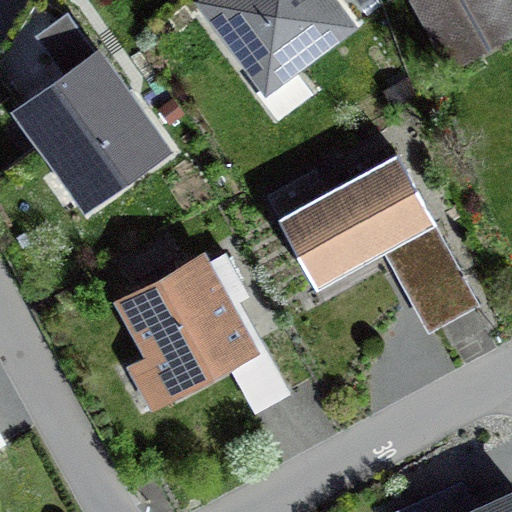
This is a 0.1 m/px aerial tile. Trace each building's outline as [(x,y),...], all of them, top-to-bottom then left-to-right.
[(162,149),(66,14),(43,0),(28,0),(0,46),(0,51),(34,99),(22,107),(88,201),(162,149)] [(267,81),(345,23),(327,0),(208,0),(208,1),(267,81)] [(427,0),(424,2),(453,55),(511,22),(511,16),(502,0),(427,0)] [(278,217),(317,287),(391,247),(436,222),(397,152),(278,217)] [(476,296),(436,222),(391,247),(432,320),(476,296)] [(201,260),(124,302),(173,390),(249,348),(225,304),(247,292),(225,252),(203,264),(201,260)] [(441,324),(452,344),(486,326),(474,305),(441,324)] [(430,487),(387,509),(388,511),(441,511),(443,511),(430,487)] [(511,511),(511,492),(467,511),(511,511)]
